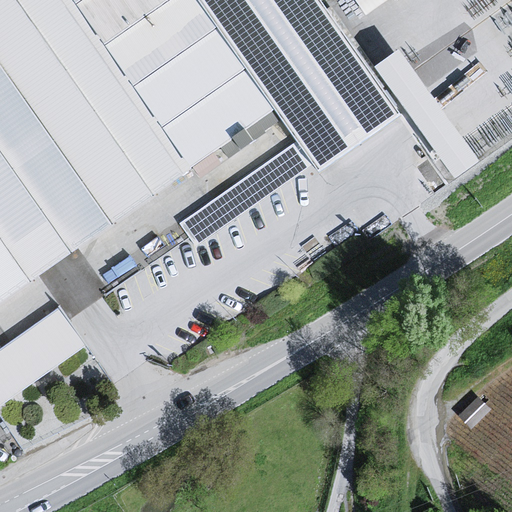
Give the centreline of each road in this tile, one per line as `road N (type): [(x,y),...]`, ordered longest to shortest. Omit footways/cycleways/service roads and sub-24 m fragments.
road 1 (tertiary): [(1,511),(346,322),(511,214)]
road 2 (track): [(449,511),(427,460),(424,388),(436,359),(511,299)]
